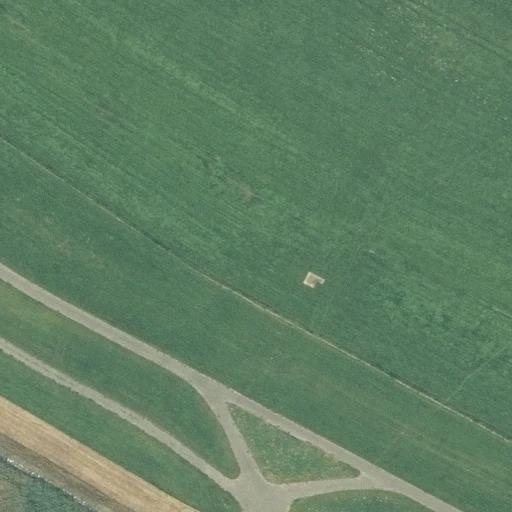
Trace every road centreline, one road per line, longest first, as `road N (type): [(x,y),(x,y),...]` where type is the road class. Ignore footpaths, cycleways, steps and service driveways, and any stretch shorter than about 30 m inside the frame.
road 1 (track): [(265,511),(126,414),(0,344)]
road 2 (unclassified): [(252,499),(389,478)]
road 3 (unclassified): [(252,499),(249,473),(203,382)]
